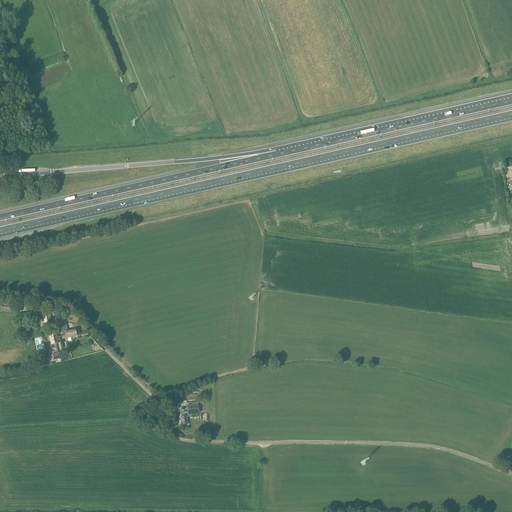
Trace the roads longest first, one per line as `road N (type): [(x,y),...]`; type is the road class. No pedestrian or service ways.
road 1 (unclassified): [(0,297),(70,314),(151,396),(178,438),(418,445),(511,474)]
road 2 (motorway): [(0,230),(511,114)]
road 3 (motorway): [(278,153),(0,217)]
road 4 (motorway): [(511,101),(278,153)]
road 5 (motorway): [(278,153),(127,165)]
